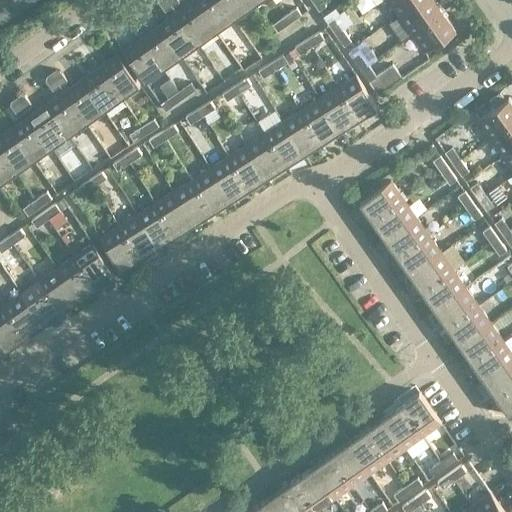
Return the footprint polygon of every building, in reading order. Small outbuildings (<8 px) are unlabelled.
[(172,5),(168,0),(157,0),(158,0),(165,10),(172,5)] [(216,30),(194,0),(192,0),(176,11),(198,43),(216,30)] [(234,18),(221,0),(194,0),(216,30),(234,18)] [(251,5),(247,0),(221,0),(234,18),(251,5)] [(326,5),(322,0),(312,0),(319,10),(326,5)] [(419,0),(388,0),(399,15),(419,0)] [(443,10),(435,0),(419,0),(399,15),(412,32),(443,10)] [(296,6),(284,15),(289,22),(301,14),(296,6)] [(456,28),(443,10),(412,32),(424,50),(456,28)] [(198,43),(176,11),(159,24),(181,55),(198,43)] [(289,22),(284,15),(272,23),(277,30),(289,22)] [(334,16),(327,21),(335,33),(343,28),(334,16)] [(181,55),(159,24),(141,36),(163,67),(181,55)] [(351,40),(343,28),(335,33),(344,45),(351,40)] [(324,37),(319,30),(307,38),(312,45),(324,37)] [(163,67),(141,36),(123,49),(145,80),(163,67)] [(312,45),(307,38),(295,46),(299,53),(312,45)] [(359,51),(352,56),(360,68),(368,63),(359,51)] [(140,84),(118,52),(99,65),(122,97),(140,84)] [(288,61),(283,53),(271,61),(275,68),(288,61)] [(275,68),(271,61),(258,69),(263,76),(275,68)] [(376,75),(368,63),(360,68),(369,80),(376,75)] [(122,97),(99,65),(82,78),(104,109),(122,97)] [(60,69),(56,68),(51,72),(60,84),(67,79),(60,69)] [(60,84),(51,72),(46,75),(46,79),(53,89),(60,84)] [(377,106),(356,74),(337,86),(358,118),(377,106)] [(251,84),(246,77),(234,84),(239,92),(251,84)] [(104,109),(82,78),(64,90),(86,121),(104,109)] [(190,81),(178,89),(183,97),(195,88),(190,81)] [(239,92),(234,84),(222,92),(226,99),(239,92)] [(358,118),(337,86),(319,97),(340,130),(358,118)] [(183,97),(178,89),(166,98),(172,105),(183,97)] [(86,121),(64,90),(46,103),(69,134),(86,121)] [(25,94),(21,93),(16,97),(25,109),(32,104),(25,94)] [(477,119),(490,137),(511,121),(511,101),(509,96),(477,119)] [(25,109),(16,97),(11,100),(10,104),(18,114),(25,109)] [(340,130),(319,97),(301,109),(321,141),(340,130)] [(215,107),(210,100),(198,107),(202,115),(215,107)] [(69,134),(46,103),(29,115),(51,146),(69,134)] [(202,115),(198,107),(185,115),(190,123),(202,115)] [(321,141),(301,109),(283,121),(303,153),(321,141)] [(51,146),(29,115),(11,128),(33,159),(51,146)] [(154,117),(142,125),(146,133),(159,125),(154,117)] [(303,153),(283,121),(264,132),(285,165),(303,153)] [(511,147),(511,121),(490,137),(503,154),(511,147)] [(178,130),(173,123),(161,130),(166,138),(178,130)] [(146,133),(142,125),(129,133),(134,140),(146,133)] [(33,159),(11,128),(0,135),(0,149),(16,171),(33,159)] [(166,138),(161,130),(149,138),(153,146),(166,138)] [(285,165),(264,132),(246,144),(267,176),(285,165)] [(267,176),(246,144),(228,155),(249,188),(267,176)] [(142,153),(137,146),(125,154),(130,161),(142,153)] [(452,146),(445,151),(453,163),(460,158),(452,146)] [(511,147),(503,154),(511,167),(511,147)] [(0,182),(16,171),(0,149),(0,182)] [(130,161),(125,154),(113,162),(117,169),(130,161)] [(448,166),(440,154),(433,159),(441,171),(448,166)] [(249,188),(228,155),(210,167),(230,199),(249,188)] [(469,170),(460,158),(453,163),(462,175),(469,170)] [(457,178),(448,166),(441,171),(449,183),(457,178)] [(230,199),(210,167),(192,178),(212,211),(230,199)] [(106,177),(101,170),(89,178),(94,186),(106,177)] [(94,186),(89,178),(77,187),(82,194),(94,186)] [(212,211),(192,178),(173,190),(194,222),(212,211)] [(359,202),(372,220),(404,198),(391,180),(359,202)] [(477,181),(470,186),(478,198),(485,193),(477,181)] [(47,190),(35,198),(40,206),(52,197),(47,190)] [(194,222),(173,190),(155,201),(176,234),(194,222)] [(473,201),(465,190),(457,195),(466,206),(473,201)] [(494,205),(485,193),(478,198),(486,210),(494,205)] [(40,206),(35,198),(23,207),(28,214),(40,206)] [(416,216),(404,198),(372,220),(385,238),(416,216)] [(176,234),(155,201),(137,213),(157,245),(176,234)] [(481,213),(473,201),(466,206),(474,218),(481,213)] [(60,209),(55,202),(43,211),(48,218),(60,209)] [(48,218),(43,211),(31,219),(36,226),(48,218)] [(157,245),(137,213),(119,225),(139,257),(157,245)] [(428,233),(416,216),(385,238),(397,255),(428,233)] [(502,216),(494,221),(503,233),(510,228),(502,216)] [(139,257),(119,225),(100,237),(120,269),(139,257)] [(498,237),(489,225),(482,230),(491,242),(498,237)] [(25,234),(20,227),(8,235),(13,243),(25,234)] [(511,244),(511,231),(510,228),(503,233),(511,245),(511,244)] [(441,251),(428,233),(397,255),(410,273),(441,251)] [(13,243),(8,235),(0,241),(0,249),(1,251),(13,243)] [(506,249),(498,237),(491,242),(499,254),(506,249)] [(92,242),(74,255),(96,286),(114,273),(92,242)] [(453,269),(441,251),(410,273),(422,291),(453,269)] [(96,286),(74,255),(57,267),(79,298),(96,286)] [(79,298),(57,267),(39,279),(61,311),(79,298)] [(466,286),(453,269),(422,291),(434,308),(466,286)] [(61,311),(39,279),(21,292),(43,323),(61,311)] [(478,304),(466,286),(434,308),(447,326),(478,304)] [(43,323),(21,292),(4,304),(26,336),(43,323)] [(26,336),(4,304),(0,306),(0,336),(8,348),(26,336)] [(491,321),(478,304),(447,326),(459,343),(491,321)] [(503,339),(491,321),(459,343),(472,361),(503,339)] [(511,359),(511,351),(503,339),(472,361),(484,379),(511,359)] [(511,385),(511,359),(484,379),(496,396),(511,385)] [(511,385),(496,396),(509,415),(511,412),(511,385)] [(441,422),(419,390),(401,403),(423,434),(441,422)] [(423,434),(401,403),(383,416),(405,447),(423,434)] [(405,447),(383,416),(365,428),(387,459),(405,447)] [(387,459),(365,428),(348,440),(370,472),(387,459)] [(370,472),(348,440),(330,453),(352,484),(370,472)] [(453,451),(441,460),(446,467),(458,459),(453,451)] [(352,484),(330,453),(312,465),(334,497),(352,484)] [(446,467),(441,460),(429,468),(434,475),(446,467)] [(466,471),(461,463),(449,472),(454,479),(466,471)] [(334,497),(312,465),(295,478),(317,509),(334,497)] [(454,479),(449,472),(437,480),(442,487),(454,479)] [(417,476),(405,485),(410,492),(422,483),(417,476)] [(312,511),(317,509),(295,478),(277,490),(292,511),(312,511)] [(410,492),(405,485),(393,493),(398,500),(410,492)] [(431,495),(426,488),(414,497),(419,504),(431,495)] [(292,511),(277,490),(259,503),(265,511),(292,511)] [(504,511),(490,491),(472,504),(477,511),(504,511)] [(407,511),(419,504),(414,497),(402,505),(406,511),(407,511)] [(382,501),(370,509),(371,511),(381,511),(387,508),(382,501)] [(265,511),(259,503),(246,511),(265,511)]
